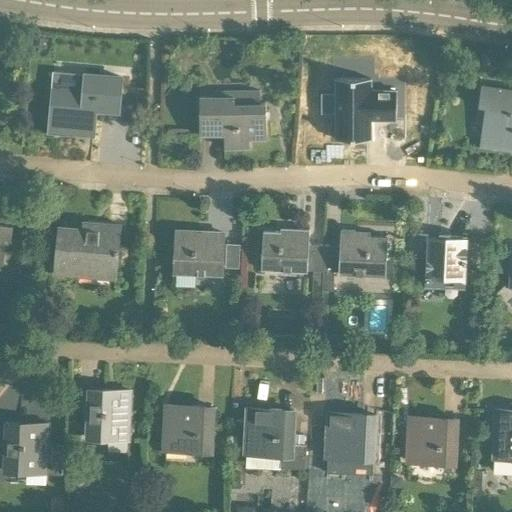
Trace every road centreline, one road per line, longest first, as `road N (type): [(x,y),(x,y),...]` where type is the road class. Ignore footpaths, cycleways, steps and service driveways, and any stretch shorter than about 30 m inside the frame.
road 1 (residential): [(0,394),(25,364),(48,355),(511,366)]
road 2 (tertiary): [(511,27),(372,10),(155,18),(0,2)]
road 3 (residential): [(511,186),(0,162)]
